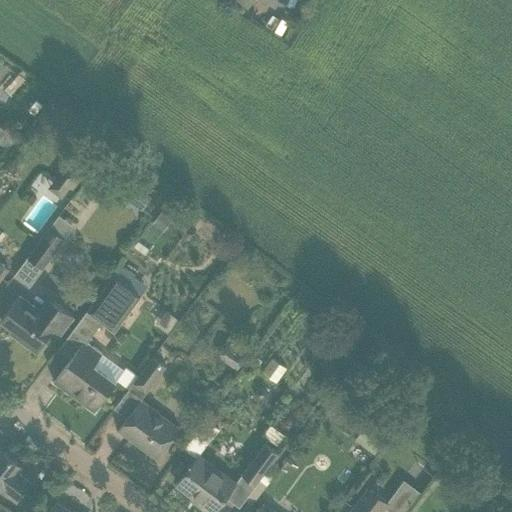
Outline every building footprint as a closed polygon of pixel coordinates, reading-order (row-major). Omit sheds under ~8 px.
[(233,0),(246,8),(251,0),(233,0)] [(5,131),(0,137),(0,142),(8,148),(14,139),(5,131)] [(65,163),(55,175),(72,189),(84,173),(72,163),(69,167),(65,163)] [(142,189),(132,202),(141,209),(151,195),(142,189)] [(161,213),(152,225),(161,232),(170,220),(161,213)] [(26,257),(42,268),(64,239),(49,227),(26,257)] [(100,321),(113,331),(140,296),(148,285),(122,266),(114,277),(112,276),(86,311),(100,321)] [(17,337),(36,351),(52,329),(59,333),(72,316),(48,298),(39,310),(18,295),(0,318),(0,319),(19,333),(17,337)] [(100,321),(86,311),(71,330),(83,339),(86,341),(100,321)] [(216,354),(236,369),(246,355),(251,348),(237,338),(232,345),(226,340),(216,354)] [(52,381),(93,411),(116,380),(93,364),(101,352),(86,341),(83,339),(64,365),(52,381)] [(133,381),(146,391),(165,365),(152,356),(133,381)] [(117,429),(156,458),(178,427),(140,399),(117,429)] [(205,418),(198,427),(211,437),(218,428),(205,418)] [(263,434),(276,444),(284,434),(270,424),(263,434)] [(375,425),(361,444),(373,453),(387,435),(375,425)] [(241,474),(255,485),(278,453),(264,443),(241,474)] [(0,484),(4,487),(17,497),(30,481),(17,471),(22,465),(0,448),(0,484)] [(195,494),(200,498),(197,503),(208,511),(212,511),(235,482),(198,455),(176,484),(193,497),(195,494)] [(349,511),(379,511),(387,502),(367,487),(349,511)] [(34,511),(29,508),(26,511),(69,511),(55,502),(52,508),(50,507),(48,511),(47,511),(34,511)]
